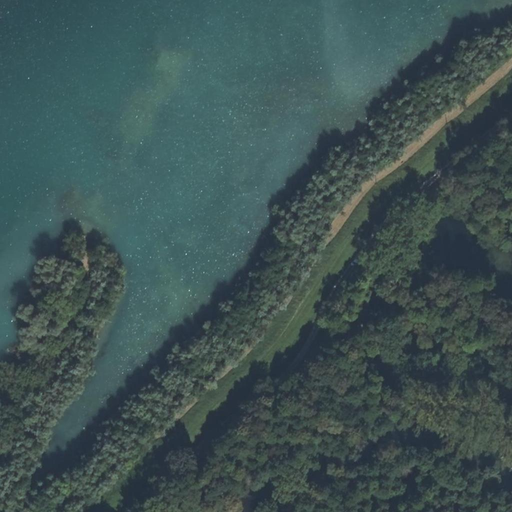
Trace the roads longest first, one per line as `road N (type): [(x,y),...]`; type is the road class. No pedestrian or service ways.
road 1 (track): [(511,62),(368,180),(259,329),(77,511)]
road 2 (track): [(102,511),(298,311),(371,205),(511,77)]
road 3 (track): [(313,338),(361,237),(511,105)]
road 4 (track): [(119,511),(152,473),(313,338)]
road 5 (track): [(313,338),(386,345),(511,375)]
